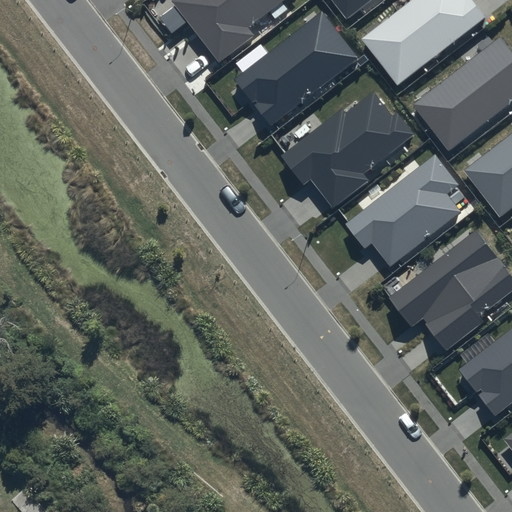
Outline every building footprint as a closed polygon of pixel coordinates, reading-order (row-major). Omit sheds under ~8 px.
[(284,0),(171,0),(170,1),(218,62),(254,35),(249,28),(284,0)] [(371,0),(331,0),(347,19),(371,0)] [(485,16),(472,0),(410,0),(360,39),(397,85),(485,16)] [(321,11),(233,78),(270,126),(358,58),(321,11)] [(511,101),(511,51),(500,37),(412,105),(448,151),(511,101)] [(342,109),(281,156),(303,186),(310,180),(333,209),(370,181),(363,172),(412,135),(397,115),(392,119),(373,93),(346,114),(342,109)] [(511,206),(511,132),(463,170),(499,217),(511,206)] [(435,156),(345,225),(364,249),(372,244),(390,267),(462,213),(446,193),(457,185),(435,156)] [(511,277),(476,230),(389,297),(411,326),(421,318),(446,351),(484,321),(480,315),(511,290),(511,277)] [(511,327),(458,369),(495,416),(511,402),(511,327)] [(511,431),(503,439),(511,450),(511,431)]
